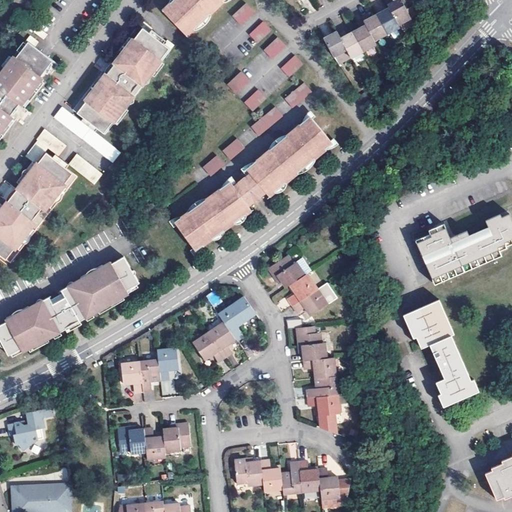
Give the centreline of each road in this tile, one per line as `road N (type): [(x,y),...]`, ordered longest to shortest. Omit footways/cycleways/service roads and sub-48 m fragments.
road 1 (tertiary): [(232,257),(376,141),(505,10)]
road 2 (tertiary): [(0,393),(118,331),(232,257)]
road 3 (residential): [(132,0),(0,172)]
road 4 (residential): [(511,410),(460,438),(438,511)]
